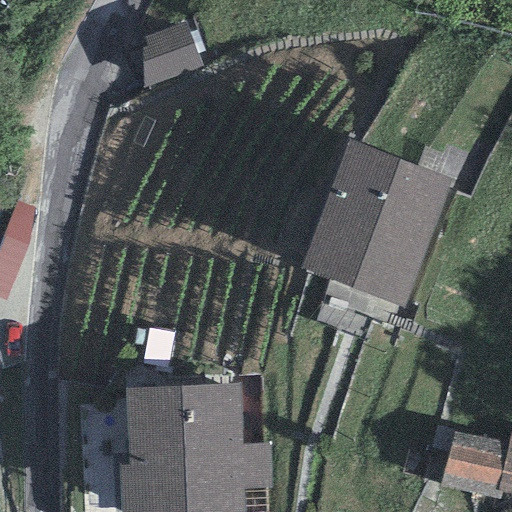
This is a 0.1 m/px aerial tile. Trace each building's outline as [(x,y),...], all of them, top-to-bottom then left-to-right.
[(184,25),(143,42),(142,88),(202,67),(184,25)] [(452,183),(347,144),(300,272),(404,311),(452,183)] [(35,213),(13,205),(0,238),(0,301),(1,302),(35,213)] [(237,385),(122,393),(127,470),(118,471),(120,511),(243,511),(242,492),(269,490),(266,444),(241,446),(237,385)] [(506,446),(455,434),(443,482),(499,496),(500,492),(511,495),(511,426),(506,446)]
